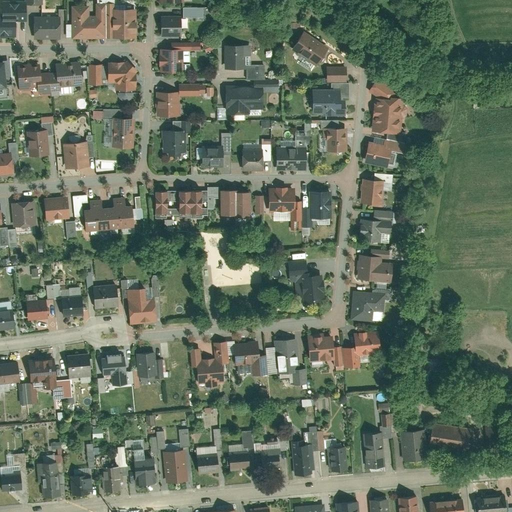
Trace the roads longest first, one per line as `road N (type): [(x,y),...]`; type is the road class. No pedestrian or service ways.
road 1 (residential): [(511,470),(55,511)]
road 2 (residential): [(350,179),(337,319),(129,337)]
road 3 (residential): [(140,176),(350,179)]
road 4 (residential): [(0,48),(147,48)]
road 5 (residential): [(0,189),(140,176)]
road 6 (residential): [(129,337),(0,344)]
road 7 (residential): [(147,48),(140,176)]
